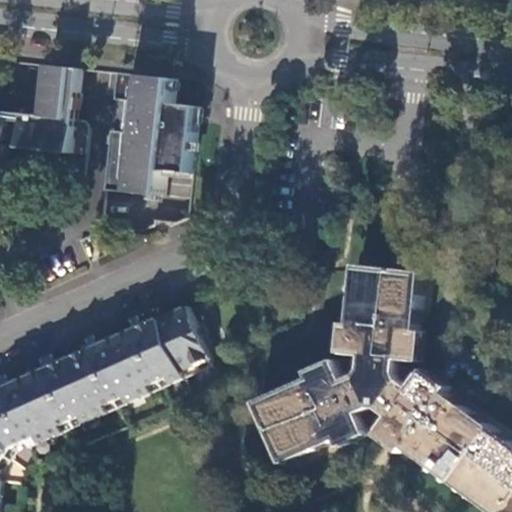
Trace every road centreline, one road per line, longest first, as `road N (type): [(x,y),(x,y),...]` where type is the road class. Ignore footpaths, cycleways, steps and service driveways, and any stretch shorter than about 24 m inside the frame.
road 1 (residential): [(0,339),(185,258),(234,225),(255,85)]
road 2 (tertiary): [(0,18),(208,45)]
road 3 (tertiary): [(304,58),(511,75)]
road 4 (tertiary): [(511,48),(308,19)]
road 5 (tertiary): [(214,7),(85,0)]
